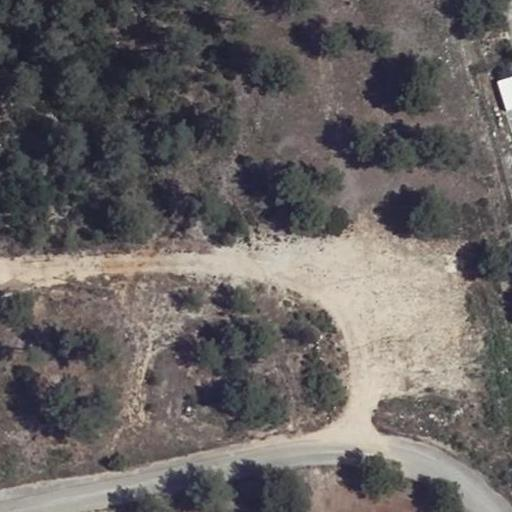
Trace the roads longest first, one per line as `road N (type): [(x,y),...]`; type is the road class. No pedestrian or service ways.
road 1 (track): [(0,272),(147,255),(290,274),(347,305),(355,320),(359,403),(328,453)]
road 2 (unclassified): [(39,511),(276,456),(376,451),(453,476),(493,511)]
